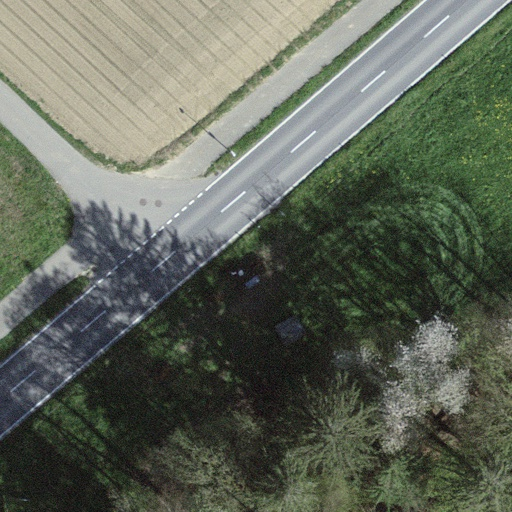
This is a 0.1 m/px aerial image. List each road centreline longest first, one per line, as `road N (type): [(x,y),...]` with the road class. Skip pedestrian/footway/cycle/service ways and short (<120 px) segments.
road 1 (secondary): [(0,399),(468,0)]
road 2 (track): [(379,0),(0,322)]
